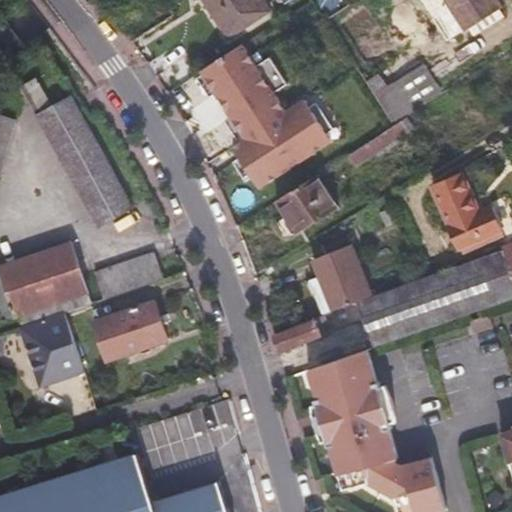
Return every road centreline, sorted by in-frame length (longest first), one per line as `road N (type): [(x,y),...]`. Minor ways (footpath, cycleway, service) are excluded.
road 1 (tertiary): [(64,0),(151,119),(202,214),(294,511)]
road 2 (unknown): [(254,368),(0,455)]
